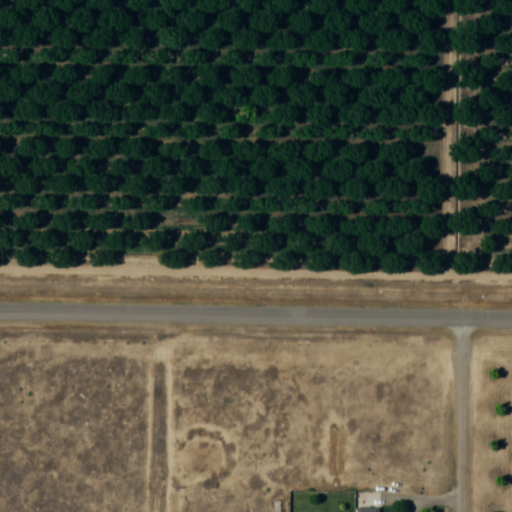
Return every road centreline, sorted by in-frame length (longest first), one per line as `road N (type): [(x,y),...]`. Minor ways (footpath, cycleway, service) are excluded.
road 1 (tertiary): [(511,319),(0,312)]
road 2 (track): [(190,315),(183,511)]
road 3 (residential): [(465,319),(463,511)]
